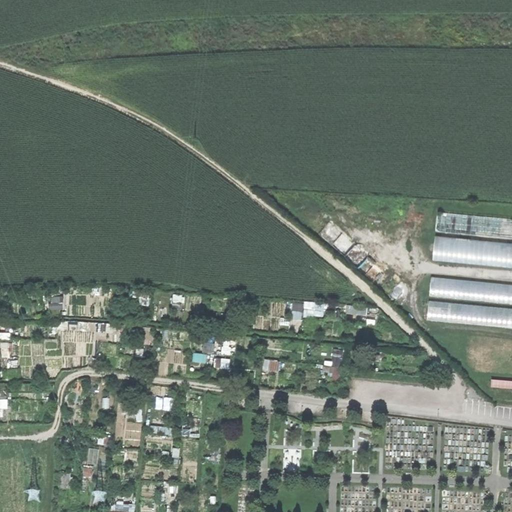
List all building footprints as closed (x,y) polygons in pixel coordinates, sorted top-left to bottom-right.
[(511,218),(439,212),(437,231),(511,237),(511,218)] [(511,247),(436,240),(434,259),(511,266),(511,247)] [(511,284),(433,277),(431,296),(511,303),(511,284)] [(323,320),(326,305),(295,299),(292,314),(323,320)] [(511,308),(430,301),(428,319),(511,327),(511,308)]
